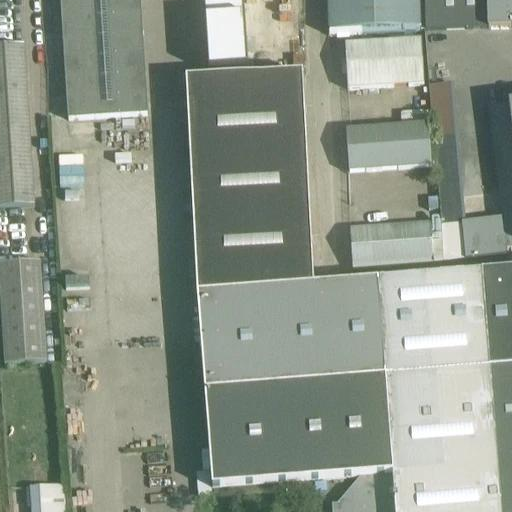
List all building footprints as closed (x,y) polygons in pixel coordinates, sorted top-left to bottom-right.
[(147,116),(140,0),(59,0),(68,121),(147,116)] [(250,62),(245,0),(208,0),(213,65),(250,62)] [(419,0),(327,0),(328,36),(420,33),(419,0)] [(511,0),(486,0),(487,30),(511,28),(511,0)] [(348,91),(367,90),(424,86),(421,42),(345,47),(348,91)] [(0,210),(33,209),(24,48),(0,49),(0,210)] [(186,82),(196,296),(315,287),(303,76),(186,82)] [(453,86),(430,88),(440,223),(443,265),(506,257),(505,250),(501,218),(467,221),(453,86)] [(511,105),(487,108),(501,218),(505,250),(511,249),(511,105)] [(352,132),(346,132),(349,174),(434,167),(431,126),(352,132)] [(369,229),(351,230),(354,271),(372,269),(392,268),(434,265),(434,266),(443,265),(440,223),(430,224),(389,227),(369,229)] [(0,293),(5,367),(46,365),(39,264),(0,266),(0,293)] [(511,511),(511,271),(315,287),(196,296),(211,489),(360,478),(338,506),(331,507),(331,511),(511,511)] [(39,490),(41,511),(66,511),(64,488),(39,490)]
